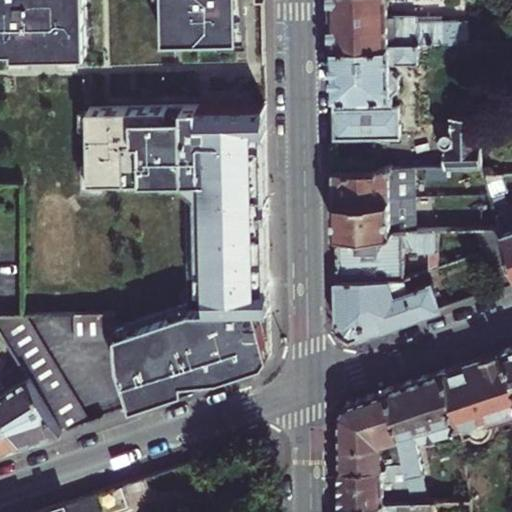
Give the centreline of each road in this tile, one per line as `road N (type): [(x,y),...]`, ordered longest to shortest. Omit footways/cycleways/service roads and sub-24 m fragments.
road 1 (primary): [(306,383),(299,0)]
road 2 (residential): [(0,490),(306,383)]
road 3 (residential): [(306,383),(511,315)]
road 4 (primary): [(309,511),(306,383)]
